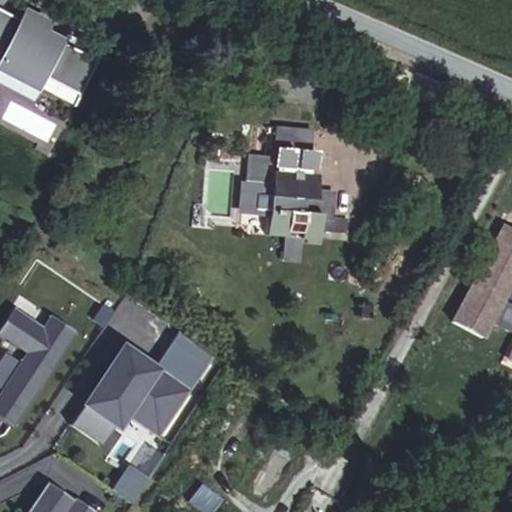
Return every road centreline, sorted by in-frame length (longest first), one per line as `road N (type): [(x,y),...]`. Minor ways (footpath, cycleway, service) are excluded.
road 1 (unknown): [(0,460),(73,356),(153,300)]
road 2 (unclassified): [(319,0),(511,86)]
